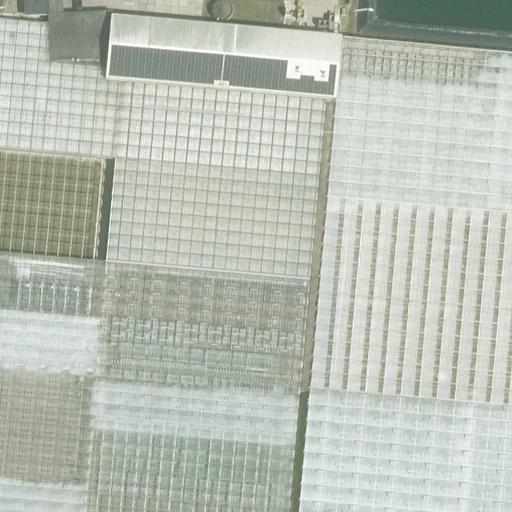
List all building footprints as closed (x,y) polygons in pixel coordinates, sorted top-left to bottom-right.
[(47,0),(48,19),(47,19),(48,28),(49,66),(106,64),(110,22),(111,16),(62,18),(61,0),(47,0)] [(106,64),(104,85),(106,85),(228,96),(234,33),(110,22),(106,64)] [(234,33),(228,96),(326,105),(334,106),(340,43),(234,33)] [(309,394),(298,511),(511,511),(511,57),(340,43),(334,106),(309,394)] [(0,77),(0,511),(286,511),(325,107),(0,77)]
